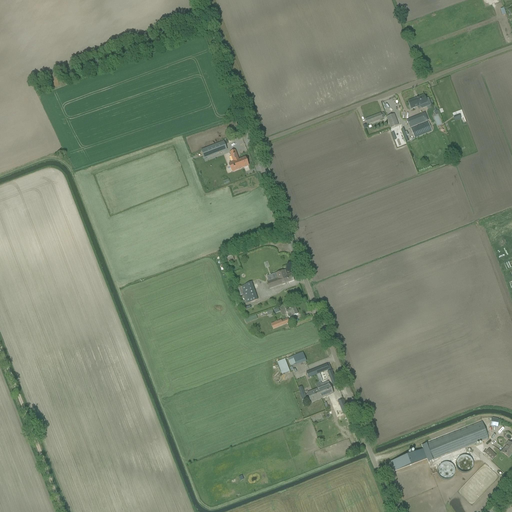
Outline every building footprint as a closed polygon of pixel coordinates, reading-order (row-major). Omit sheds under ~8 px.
[(408,102),(411,110),(427,103),(424,96),(408,102)] [(365,120),(367,125),(382,119),(381,114),(365,120)] [(407,121),(410,128),(428,120),(426,114),(407,121)] [(387,118),(391,128),(398,126),(394,115),(387,118)] [(428,122),(411,129),(414,139),(432,132),(428,122)] [(221,143),(204,150),(207,158),(224,152),(221,143)] [(245,158),(239,161),(235,151),(230,153),(233,163),(226,165),(230,173),(248,166),(245,158)] [(226,261),(227,264),(234,261),(231,251),(224,254),(225,257),(227,261),(226,261)] [(267,283),(269,289),(294,281),(291,274),(286,276),(285,271),(275,274),(277,279),(272,281),(267,283)] [(243,295),(246,304),(258,300),(252,282),(240,287),(236,289),(238,296),(243,295)] [(286,311),(289,318),(298,314),(295,307),(289,309),(290,310),(286,311)] [(245,319),(246,324),(257,320),(256,315),(245,319)] [(271,325),(273,330),(279,327),(290,323),(288,319),(282,321),(281,320),(277,322),(271,325)] [(288,358),(291,365),(306,359),(303,352),(288,358)] [(277,362),(282,374),(290,372),(285,359),(277,362)] [(307,373),(309,378),(329,370),(327,364),(307,373)] [(308,394),(311,402),(333,393),(329,385),(308,394)] [(342,415),(347,414),(344,400),(339,401),(342,415)] [(490,426),(498,427),(499,420),(491,419),(490,426)] [(488,439),(482,422),(426,444),(433,460),(488,439)] [(501,453),(508,458),(511,452),(511,444),(508,442),(505,445),(506,446),(501,453)] [(423,450),(390,462),(394,472),(427,459),(423,450)] [(485,453),(492,460),(494,457),(488,451),(485,453)] [(455,467),(468,473),(474,460),(461,454),(455,467)] [(444,478),(453,478),(452,463),(440,464),(440,473),(444,473),(444,478)]
